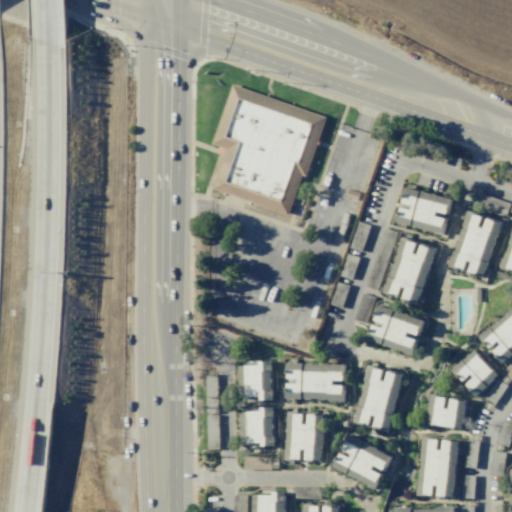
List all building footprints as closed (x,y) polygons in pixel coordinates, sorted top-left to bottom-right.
[(232,80),(326,114),(290,216),(211,188),(226,146),(210,140),(232,80)] [(444,165),(396,149),(401,136),(448,153),(444,165)] [(404,187),(450,199),(446,214),(435,211),(434,217),(445,219),(442,233),(394,221),(398,207),(410,209),(411,205),(400,203),(404,187)] [(509,203),(505,215),(473,203),(477,192),(509,203)] [(468,210),(448,265),(462,270),(466,259),(472,261),(468,272),(481,277),(500,222),(486,217),(483,228),(478,226),(482,215),(468,210)] [(358,221),(370,225),(360,251),(349,247),(358,221)] [(385,227),(397,231),(376,290),(365,286),(385,227)] [(511,228),(511,275),(498,270),(511,228)] [(402,236),(382,292),(397,297),(401,286),(405,288),(402,299),(416,304),(435,248),(420,243),(417,253),(413,252),(417,241),(402,236)] [(347,253),(359,257),(351,279),(339,275),(347,253)] [(337,282),(349,286),(341,308),(329,304),(337,282)] [(362,293),(374,297),(365,323),(353,319),(362,293)] [(366,338),(371,323),(382,327),(383,323),(372,319),(377,304),(423,320),(417,335),(406,331),(404,335),(415,339),(410,354),(366,338)] [(511,306),(479,336),(489,347),(497,339),(501,344),(493,352),(502,362),(511,353),(511,306)] [(476,395),(465,384),(474,376),(471,372),(462,380),(452,369),(474,348),(498,374),(476,395)] [(269,360),(271,400),(247,401),(247,396),(238,397),(237,365),(257,365),(257,360),(269,360)] [(345,364),(285,361),(285,376),(297,377),(296,382),(285,381),(284,397),(344,399),(345,383),(333,382),(333,379),(345,379),(345,364)] [(501,372),(511,361),(511,379),(510,381),(501,372)] [(368,364),(354,423),(369,426),(372,415),(376,416),(374,427),(389,431),(403,372),(387,368),(384,380),(381,379),(383,368),(368,364)] [(206,449),(218,449),(216,377),(203,378),(206,449)] [(497,378),(507,385),(494,404),(484,398),(497,378)] [(431,393),(446,395),(444,407),(449,408),(451,396),(466,399),(461,429),(426,423),(431,393)] [(271,405),(272,446),(248,447),(248,442),(240,442),(239,410),(258,410),(259,405),(271,405)] [(288,411),(303,412),(302,424),(307,424),(308,412),(323,412),(321,461),(305,460),(306,448),(301,447),(300,459),(285,459),(288,411)] [(503,421),(511,424),(511,434),(508,446),(496,442),(503,421)] [(332,466),(339,452),(349,458),(351,454),(341,448),(348,434),(391,457),(383,471),(372,465),(370,469),(381,475),(374,488),(332,466)] [(421,436),(418,496),(434,497),(435,485),(439,485),(438,497),(455,498),(457,437),(441,436),(440,449),(437,449),(437,437),(421,436)] [(466,439),(479,441),(475,468),(463,467),(466,439)] [(493,450),(506,452),(503,475),(490,474),(493,450)] [(270,458),(242,458),(242,469),(270,469),(270,458)] [(461,498),(473,499),(475,475),(462,475),(461,498)] [(293,486),(320,486),(320,498),(293,498),(293,486)] [(284,491),(284,511),(251,511),(251,496),(271,496),(271,491),(284,491)] [(233,511),(233,495),(246,495),(246,511),(233,511)] [(488,511),(488,500),(501,500),(501,511),(488,511)] [(303,503),(302,511),(338,511),(339,504),(322,503),(321,511),(318,511),(319,504),(303,503)] [(394,511),(394,504),(456,503),(456,511),(394,511)]
